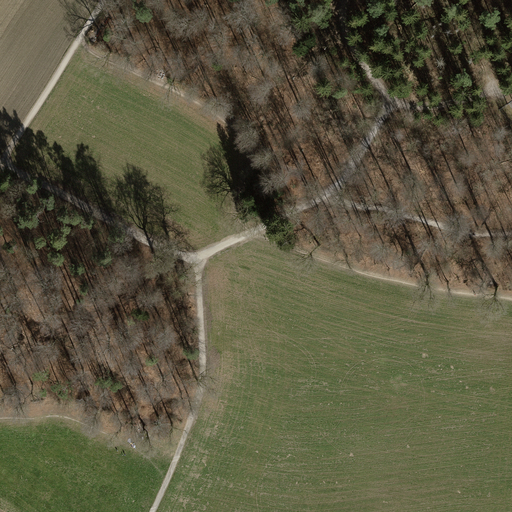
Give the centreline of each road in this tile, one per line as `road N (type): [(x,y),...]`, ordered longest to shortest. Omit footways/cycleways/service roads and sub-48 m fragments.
road 1 (track): [(152,511),(199,396),(196,259)]
road 2 (track): [(1,162),(196,259)]
road 3 (track): [(102,0),(1,162)]
road 4 (track): [(511,234),(467,233),(328,196)]
road 5 (track): [(328,196),(196,259)]
